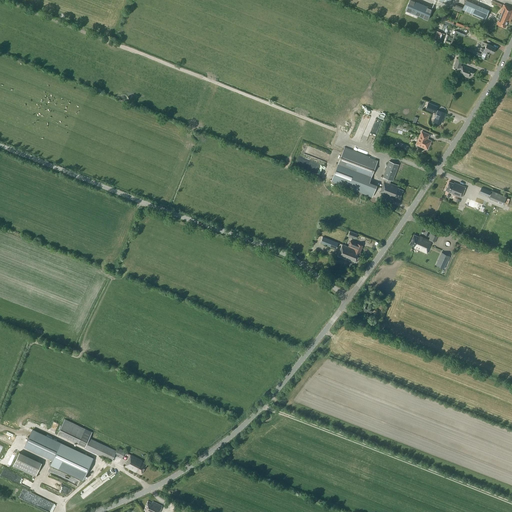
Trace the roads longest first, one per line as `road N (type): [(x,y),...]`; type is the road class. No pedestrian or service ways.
road 1 (unclassified): [(348,297),(269,246),(0,145)]
road 2 (tertiary): [(98,511),(227,439),(348,297)]
road 3 (tertiary): [(348,297),(511,46)]
